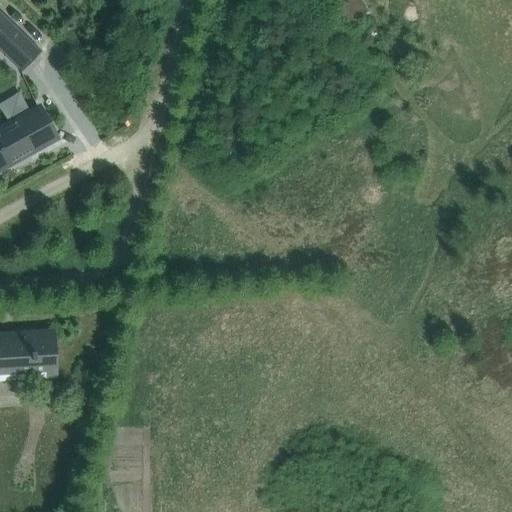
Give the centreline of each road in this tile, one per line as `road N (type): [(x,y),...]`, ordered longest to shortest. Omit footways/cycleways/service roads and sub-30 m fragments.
road 1 (residential): [(0,281),(93,277),(119,263),(152,144)]
road 2 (residential): [(0,219),(152,144)]
road 3 (residential): [(152,144),(188,0)]
